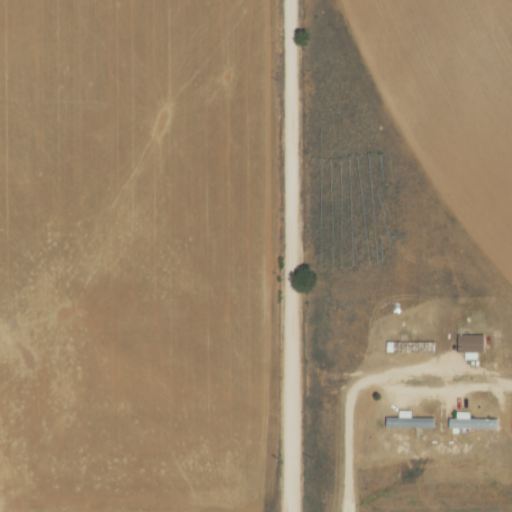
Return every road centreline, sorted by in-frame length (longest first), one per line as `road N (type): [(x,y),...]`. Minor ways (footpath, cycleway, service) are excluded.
road 1 (residential): [(294,511),(295,0)]
road 2 (residential): [(293,384),(511,380)]
